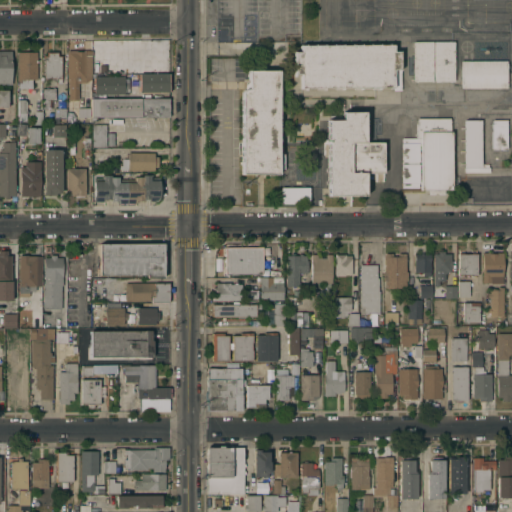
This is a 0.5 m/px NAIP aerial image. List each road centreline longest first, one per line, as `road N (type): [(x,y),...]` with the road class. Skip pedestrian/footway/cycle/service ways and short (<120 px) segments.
road 1 (residential): [(0,432),(511,431)]
road 2 (residential): [(0,226),(370,226)]
road 3 (secondary): [(187,285),(189,511)]
road 4 (residential): [(0,22),(187,22)]
road 5 (secondary): [(187,0),(187,166)]
road 6 (residential): [(370,226),(511,225)]
